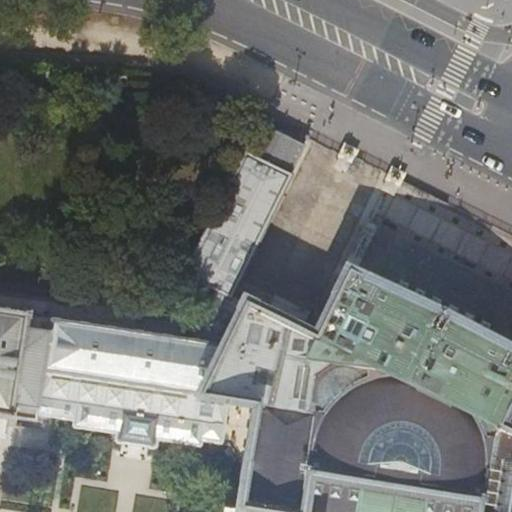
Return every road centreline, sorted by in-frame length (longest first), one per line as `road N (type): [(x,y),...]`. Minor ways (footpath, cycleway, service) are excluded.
road 1 (primary): [(223,0),(264,28),(511,149)]
road 2 (primary): [(511,89),(330,0)]
